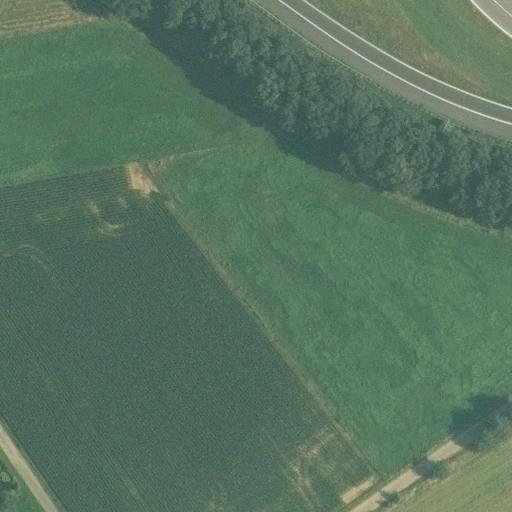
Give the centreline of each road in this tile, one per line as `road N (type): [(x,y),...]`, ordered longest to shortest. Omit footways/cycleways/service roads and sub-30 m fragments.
road 1 (motorway): [(287,0),(371,56),(511,117)]
road 2 (unclassified): [(511,410),(359,511)]
